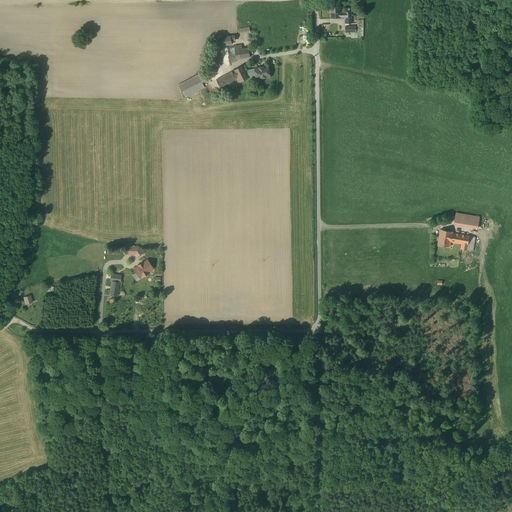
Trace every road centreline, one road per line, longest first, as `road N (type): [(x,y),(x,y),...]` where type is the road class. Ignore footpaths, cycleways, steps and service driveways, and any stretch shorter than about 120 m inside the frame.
road 1 (unclassified): [(315,0),(315,325),(99,331)]
road 2 (track): [(99,331),(109,408),(7,511)]
